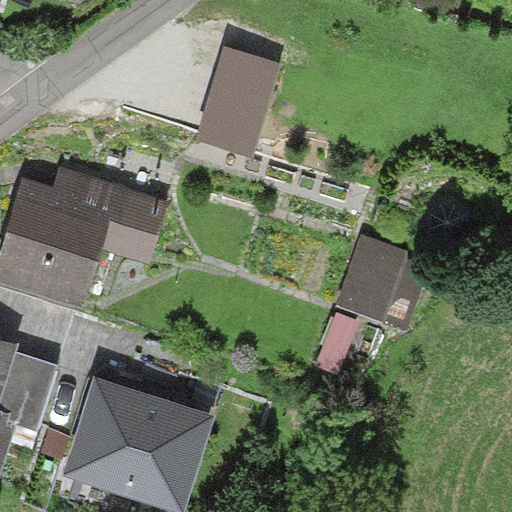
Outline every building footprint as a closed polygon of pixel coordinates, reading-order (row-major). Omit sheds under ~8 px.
[(52,189),(16,177),(0,227),(0,258),(74,282),(91,228),(139,243),(156,193),(61,162),(52,189)] [(357,237),(335,300),(403,323),(421,272),(396,263),(400,251),(357,237)] [(333,314),(317,364),(346,374),(363,324),(333,314)] [(42,358),(1,346),(0,348),(0,407),(5,409),(25,415),(42,358)] [(203,417),(94,380),(66,462),(175,499),(203,417)]
